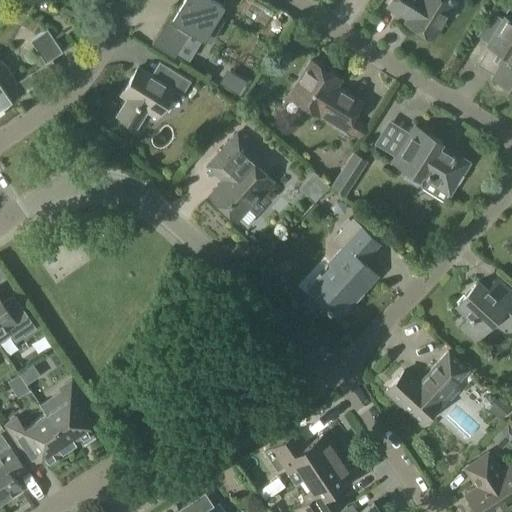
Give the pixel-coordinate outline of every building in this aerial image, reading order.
[(213,0),(182,0),(172,18),(168,15),(151,43),(173,57),(190,30),(202,38),(202,37),(209,41),(214,33),(219,24),(219,23),(221,20),(215,16),(222,5),(213,0)] [(389,0),(386,5),(397,12),(399,8),(409,14),(404,21),(431,38),(455,1),(453,0),(389,0)] [(511,22),(503,17),(487,44),(503,55),(498,62),(500,63),(492,76),(511,88),(511,22)] [(17,95),(58,68),(51,57),(62,50),(46,28),(30,39),(45,62),(15,81),(13,74),(6,65),(0,59),(0,104),(0,105),(1,106),(17,95)] [(343,94),(333,88),(339,78),(310,59),(288,95),(317,113),(318,112),(344,128),(361,101),(345,91),(343,94)] [(127,98),(117,115),(135,126),(146,109),(156,116),(172,89),(181,94),(190,80),(166,65),(158,79),(150,74),(137,66),(120,94),(127,98)] [(229,71),(221,84),(238,94),(246,81),(229,71)] [(440,142),(441,141),(414,124),(396,153),(400,156),(395,164),(404,169),(401,173),(421,185),(424,179),(449,194),(469,162),(455,153),(453,155),(451,154),(451,155),(437,146),(439,142),(440,142)] [(233,169),(209,195),(235,219),(272,179),(256,164),(263,156),(237,132),(216,154),(233,169)] [(343,194),(366,160),(351,150),(329,184),(343,194)] [(322,277),(325,280),(312,294),(338,317),(376,275),(362,261),(378,243),(351,219),(334,238),(343,246),(330,259),(331,264),(332,266),(322,277)] [(511,293),(494,277),(483,288),(476,281),(456,303),(470,316),(462,325),(476,338),(500,311),(511,322),(511,293)] [(0,299),(0,343),(11,336),(14,341),(35,327),(18,302),(6,309),(0,299)] [(468,367),(448,350),(422,378),(424,379),(419,385),(403,370),(385,389),(420,422),(438,403),(437,401),(443,395),(449,400),(457,390),(452,385),(468,367)] [(12,372),(0,378),(0,383),(7,396),(21,388),(12,372)] [(45,413),(67,446),(79,438),(82,443),(94,435),(91,430),(83,419),(93,412),(70,379),(59,386),(37,401),(45,413)] [(56,454),(67,446),(45,413),(23,428),(15,416),(4,424),(27,457),(37,450),(44,462),(48,466),(59,459),(56,454)] [(507,441),(511,435),(511,426),(506,421),(491,437),(502,447),(507,441)] [(0,500),(21,487),(6,465),(17,457),(1,434),(0,434),(0,500)] [(303,478),(336,455),(330,445),(331,441),(326,434),(321,434),(306,444),(302,444),(297,447),(293,446),(286,436),(263,451),(276,471),(283,467),(293,484),(303,478)] [(499,471),(487,452),(464,467),(477,486),(465,494),(472,505),(468,508),(470,511),(491,511),(495,510),(496,511),(500,511),(509,506),(507,502),(511,498),(511,470),(508,465),(499,471)] [(306,496),(308,499),(292,509),(293,511),(330,511),(335,509),(328,499),(329,495),(334,491),(335,487),(351,477),(352,472),(347,465),(343,464),(336,455),(303,478),(310,489),(307,492),(306,496)] [(205,511),(205,510),(213,505),(204,491),(174,511),(205,511)] [(379,511),(372,502),(357,511),(350,511),(346,506),(336,511),(379,511)]
